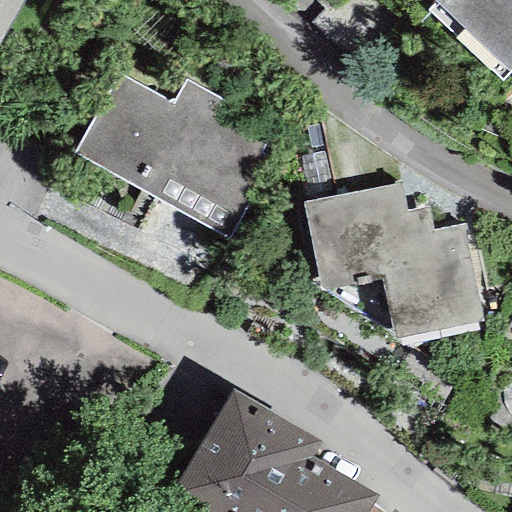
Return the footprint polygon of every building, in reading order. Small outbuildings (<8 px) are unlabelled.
[(0,0),(0,37),(22,0),(0,0)] [(330,46),(377,0),(327,0),(306,22),(330,46)] [(404,26),(377,0),(330,46),(356,73),(404,26)] [(511,67),(511,0),(432,0),(508,72),(511,67)] [(184,81),(171,105),(117,75),(73,153),(227,239),(271,161),(260,155),(273,131),(184,81)] [(399,183),(301,203),(319,291),(380,279),(393,342),(483,323),(463,225),(432,231),(427,207),(405,212),(399,183)] [(319,443),(234,392),(160,511),(376,511),(370,508),(377,497),(310,457),(319,443)]
